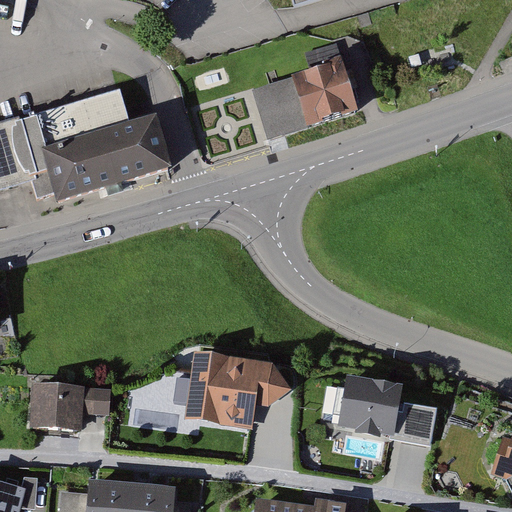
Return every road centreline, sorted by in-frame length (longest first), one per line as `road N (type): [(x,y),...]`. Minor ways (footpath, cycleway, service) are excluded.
road 1 (residential): [(511,365),(336,304),(278,239),(257,185)]
road 2 (unknown): [(357,0),(275,22),(191,22),(103,6),(78,18)]
road 3 (tertiary): [(257,185),(511,99)]
road 4 (tertiary): [(0,256),(257,185)]
